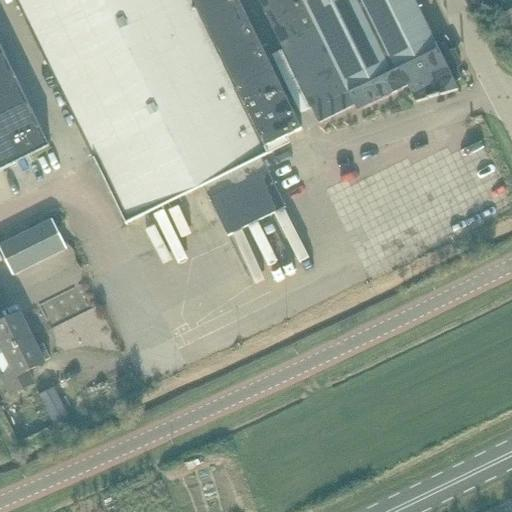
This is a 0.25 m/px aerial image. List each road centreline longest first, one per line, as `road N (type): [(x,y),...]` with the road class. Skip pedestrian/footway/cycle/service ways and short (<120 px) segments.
road 1 (unclassified): [(0,502),(511,267)]
road 2 (primary): [(390,511),(511,454)]
road 3 (unclassified): [(511,115),(453,0)]
